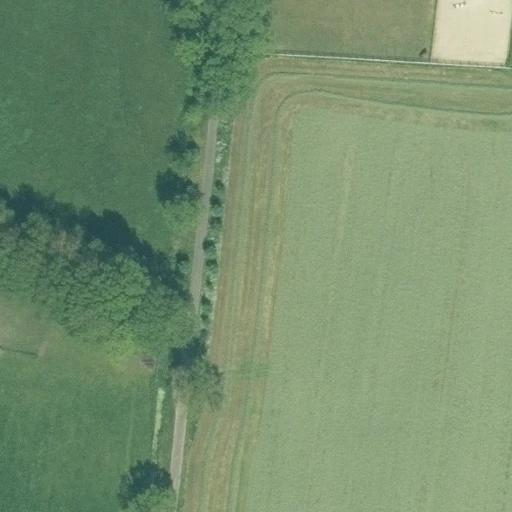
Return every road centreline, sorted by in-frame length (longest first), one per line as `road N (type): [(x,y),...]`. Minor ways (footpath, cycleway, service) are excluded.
road 1 (unclassified): [(170,511),(224,0)]
road 2 (track): [(0,246),(188,342)]
